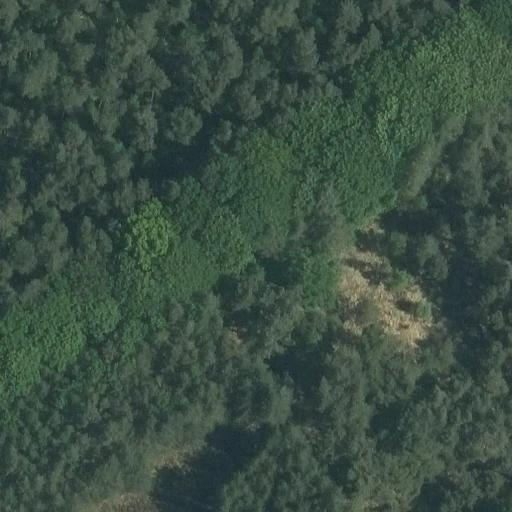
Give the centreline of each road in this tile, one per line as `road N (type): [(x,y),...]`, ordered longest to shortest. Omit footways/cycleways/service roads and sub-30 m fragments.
road 1 (track): [(324,171),(511,53)]
road 2 (track): [(0,371),(184,258)]
road 3 (track): [(184,258),(324,171)]
